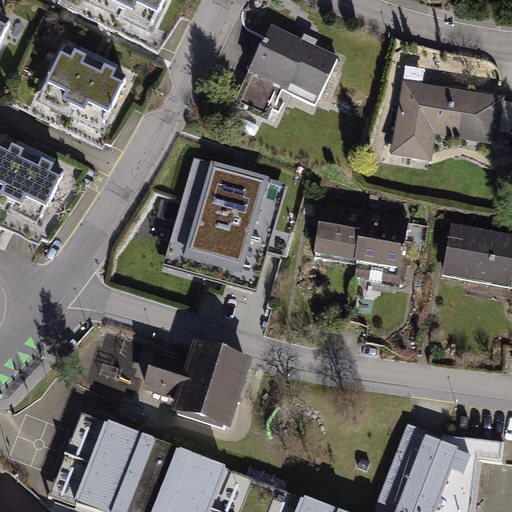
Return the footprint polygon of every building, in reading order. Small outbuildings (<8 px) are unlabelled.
[(164,0),(88,0),(87,2),(148,33),(164,0)] [(0,46),(12,22),(0,15),(0,46)] [(283,92),(318,107),(340,58),(273,28),(234,108),(268,123),(283,92)] [(129,82),(69,51),(38,111),(99,142),(129,82)] [(504,100),(403,83),(389,160),(431,168),(436,139),(496,149),(504,100)] [(64,170),(2,142),(0,146),(0,214),(37,231),(64,170)] [(284,186),(194,160),(163,268),(253,294),(284,186)] [(412,224),(325,212),(318,260),(405,273),(412,224)] [(511,245),(456,238),(450,281),(511,289),(511,245)] [(180,428),(231,442),(253,365),(200,351),(195,368),(160,359),(151,394),(186,403),(180,428)] [(376,511),(327,511),(81,417),(49,500),(77,511),(76,511),(474,511),(479,461),(502,463),(503,446),(440,440),(410,428),(376,511)]
